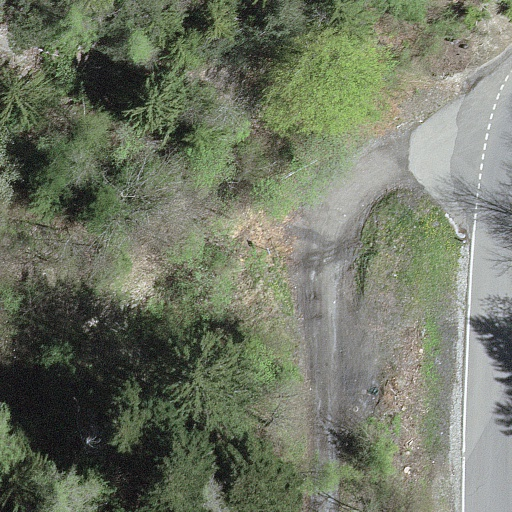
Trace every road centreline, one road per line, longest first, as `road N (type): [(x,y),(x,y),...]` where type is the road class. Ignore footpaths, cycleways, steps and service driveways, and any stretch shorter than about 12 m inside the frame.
road 1 (track): [(319,511),(320,277),(324,232),(340,196),(379,169),(426,153),(511,143)]
road 2 (tertiary): [(511,142),(502,194),(494,511)]
